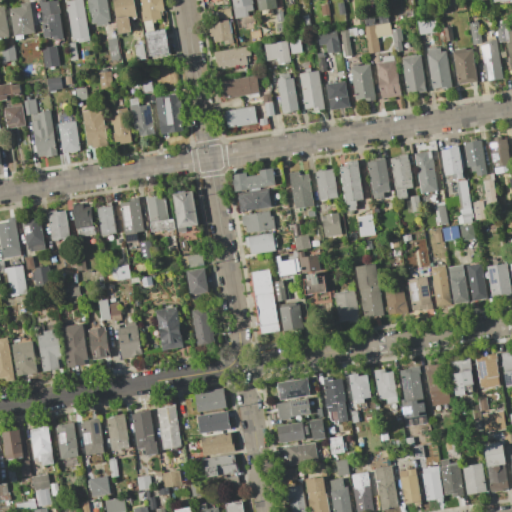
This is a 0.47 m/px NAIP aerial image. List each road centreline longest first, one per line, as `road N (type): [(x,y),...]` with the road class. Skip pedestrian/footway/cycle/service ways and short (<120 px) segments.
road 1 (residential): [(0,191),(511,108)]
road 2 (residential): [(182,0),(237,327),(235,359)]
road 3 (residential): [(251,371),(269,360),(511,321)]
road 4 (residential): [(0,405),(221,369),(235,359)]
road 5 (residential): [(251,371),(265,511)]
